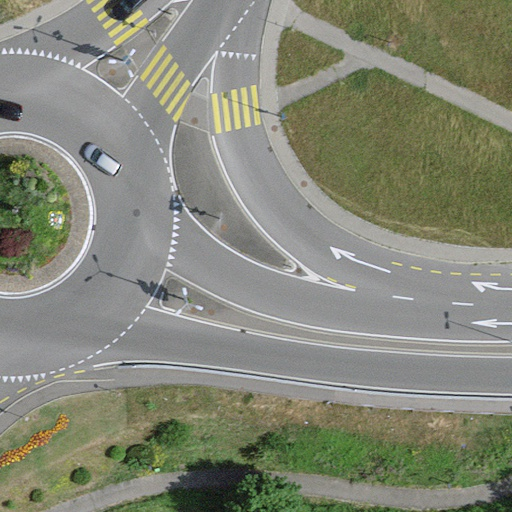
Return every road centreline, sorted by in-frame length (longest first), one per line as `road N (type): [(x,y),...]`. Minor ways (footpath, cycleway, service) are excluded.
road 1 (secondary): [(511,297),(395,278),(350,260),(290,214),(265,186),(234,110),(238,0)]
road 2 (secondary): [(67,336),(122,336),(350,369),(511,377)]
road 3 (secondary): [(511,324),(404,321),(300,305),(220,272),(148,220)]
road 4 (primary): [(139,165),(145,119),(208,0)]
road 5 (primary): [(139,165),(110,121),(82,99),(47,85),(0,82)]
road 6 (primary): [(151,0),(61,56),(0,82)]
road 7 (primary): [(67,336),(107,309),(132,278),(148,220)]
